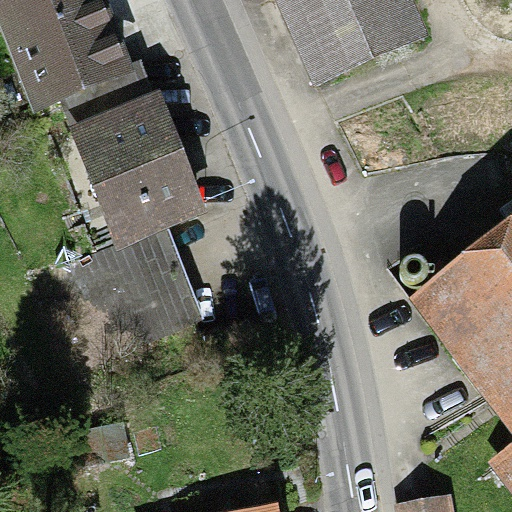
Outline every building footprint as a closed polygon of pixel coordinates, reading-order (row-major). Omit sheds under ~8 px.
[(0,0),(0,3),(40,105),(59,97),(124,72),(95,0),(0,0)] [(398,0),(289,0),(323,76),(415,36),(398,0)] [(124,72),(59,97),(74,136),(79,134),(122,242),(46,272),(84,369),(196,322),(159,227),(196,213),(139,65),(124,72)] [(511,237),(422,304),(494,401),(511,387),(511,448),(497,460),(511,480),(511,237)] [(407,261),(400,270),(402,281),(411,288),(422,286),(429,277),(427,266),(418,259),(407,261)] [(446,511),(445,502),(399,509),(399,511),(446,511)]
